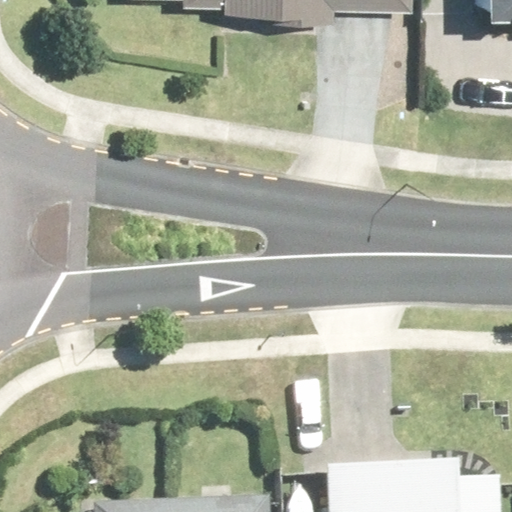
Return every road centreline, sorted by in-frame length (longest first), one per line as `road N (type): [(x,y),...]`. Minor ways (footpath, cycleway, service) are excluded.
road 1 (residential): [(0,161),(261,202),(384,253)]
road 2 (residential): [(384,253),(254,285),(0,295)]
road 3 (residential): [(511,256),(384,253)]
